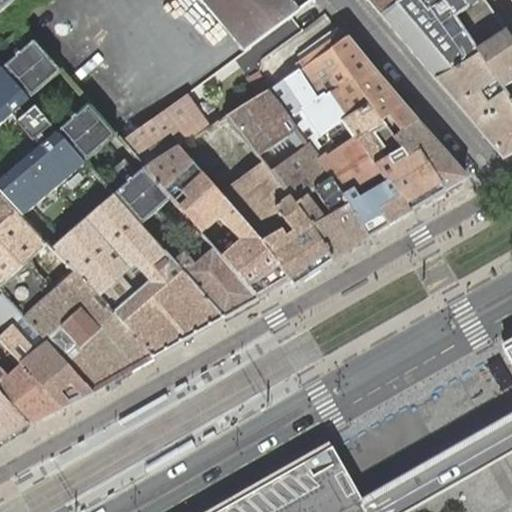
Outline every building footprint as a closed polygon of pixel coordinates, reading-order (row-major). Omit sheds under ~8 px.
[(0,0),(0,16),(19,0),(0,0)] [(209,0),(199,0),(237,44),(245,53),(251,49),(243,39),(227,20),(209,0)] [(209,0),(227,20),(243,39),(251,49),(300,13),(294,7),(290,2),(287,0),(209,0)] [(367,0),(381,15),(403,0),(367,0)] [(414,0),(403,0),(381,15),(433,77),(503,160),(511,154),(511,105),(509,101),(502,90),(478,56),(475,51),(450,18),(435,27),(414,0)] [(499,21),(484,0),(414,0),(435,27),(450,18),(475,51),(478,56),(502,90),(509,101),(511,105),(511,40),(506,31),(499,21)] [(340,45),(332,50),(370,104),(382,122),(388,116),(403,135),(418,123),(348,40),(340,45)] [(61,72),(35,41),(28,46),(56,77),(61,72)] [(30,99),(56,77),(28,46),(3,68),(6,71),(30,99)] [(332,50),(266,93),(321,168),(346,202),(348,206),(369,238),(385,228),(410,213),(393,184),(390,183),(361,200),(358,195),(384,180),(374,167),(368,158),(357,143),(342,122),(370,104),(332,50)] [(6,71),(0,75),(0,127),(32,101),(30,99),(6,71)] [(312,227),(333,261),(369,238),(348,206),(346,202),(321,168),(266,93),(227,117),(290,199),(312,227)] [(185,98),(123,143),(145,168),(146,169),(179,148),(211,128),(185,98)] [(393,184),(410,213),(445,192),(419,152),(408,158),(397,142),(382,122),(370,104),(342,122),(357,143),(368,158),(374,167),(384,180),(385,180),(390,183),(393,184)] [(116,135),(89,105),(83,109),(110,140),(116,135)] [(83,109),(59,131),(62,135),(85,161),(110,140),(83,109)] [(388,116),(382,122),(397,142),(408,158),(419,152),(445,192),(465,181),(465,177),(418,123),(403,135),(388,116)] [(62,135),(0,186),(0,194),(23,219),(88,164),(85,161),(62,135)] [(179,148),(146,169),(172,199),(186,216),(202,234),(214,248),(222,257),(259,300),(290,282),(291,280),(262,244),(220,195),(179,148)] [(263,165),(220,195),(262,244),(291,280),(290,282),(294,287),(333,261),(312,227),(290,199),(263,165)] [(146,169),(145,168),(139,173),(166,204),(172,199),(146,169)] [(166,204),(139,173),(115,195),(141,225),(166,204)] [(93,393),(154,359),(113,314),(97,295),(81,278),(76,272),(54,253),(47,245),(46,243),(23,219),(0,194),(0,292),(3,295),(24,318),(49,346),(93,393)] [(173,261),(169,256),(167,254),(156,264),(161,270),(150,281),(133,262),(128,267),(88,223),(54,253),(76,272),(81,278),(97,295),(113,314),(154,359),(224,319),(174,261),(173,261)] [(224,319),(259,300),(222,257),(214,248),(195,264),(184,252),(174,261),(224,319)] [(0,343),(21,366),(61,408),(93,393),(49,346),(24,318),(3,295),(0,297),(0,330),(1,331),(0,331),(0,343)] [(0,391),(30,424),(61,408),(21,366),(0,343),(0,391)] [(0,442),(3,441),(30,424),(0,391),(0,442)] [(511,418),(363,503),(367,511),(394,511),(511,444),(511,418)] [(367,511),(363,503),(332,449),(221,511),(367,511)]
